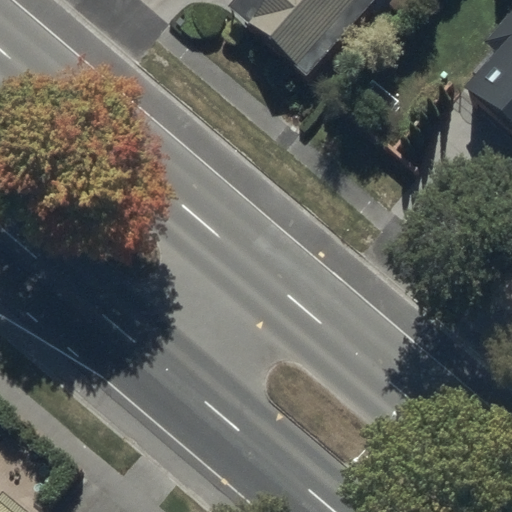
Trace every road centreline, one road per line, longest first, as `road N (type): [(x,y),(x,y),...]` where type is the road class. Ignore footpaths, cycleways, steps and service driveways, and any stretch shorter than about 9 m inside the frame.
road 1 (primary): [(0,47),(261,270)]
road 2 (primary): [(261,270),(511,483)]
road 3 (primary): [(174,376),(0,226)]
road 4 (primary): [(332,511),(174,376)]
road 5 (primary): [(174,376),(261,270)]
